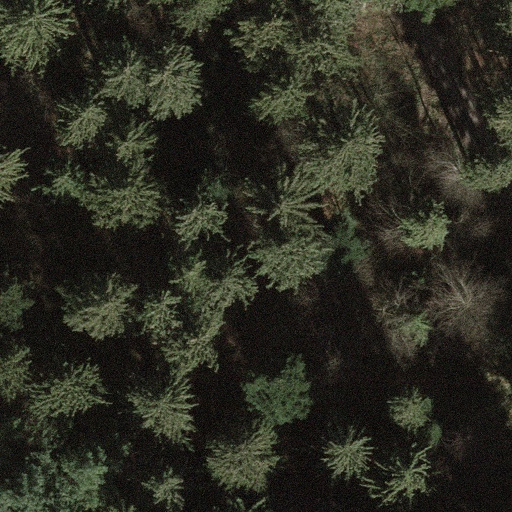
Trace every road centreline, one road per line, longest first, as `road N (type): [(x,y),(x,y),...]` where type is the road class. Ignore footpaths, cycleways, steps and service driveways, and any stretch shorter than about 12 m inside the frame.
road 1 (track): [(364,511),(0,428)]
road 2 (track): [(511,200),(405,0)]
